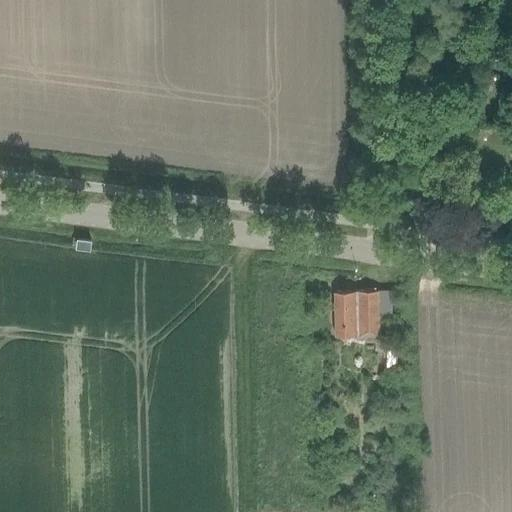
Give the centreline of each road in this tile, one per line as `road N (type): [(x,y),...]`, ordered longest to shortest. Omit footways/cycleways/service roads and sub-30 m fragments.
road 1 (tertiary): [(511,273),(0,206)]
road 2 (track): [(243,239),(247,511)]
